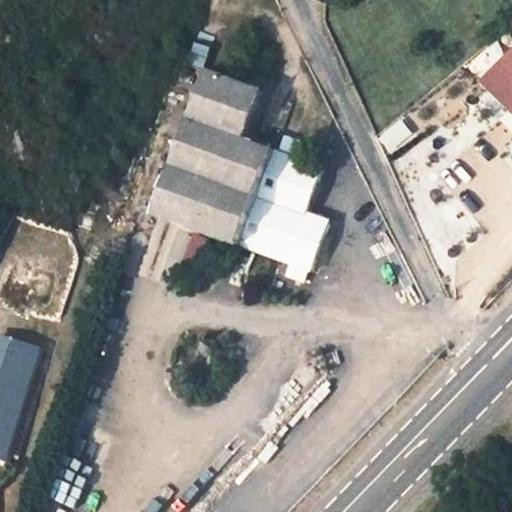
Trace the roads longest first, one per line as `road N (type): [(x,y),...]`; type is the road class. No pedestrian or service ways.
road 1 (unclassified): [(494,375),(431,291),(300,0)]
road 2 (primary): [(361,511),(494,375)]
